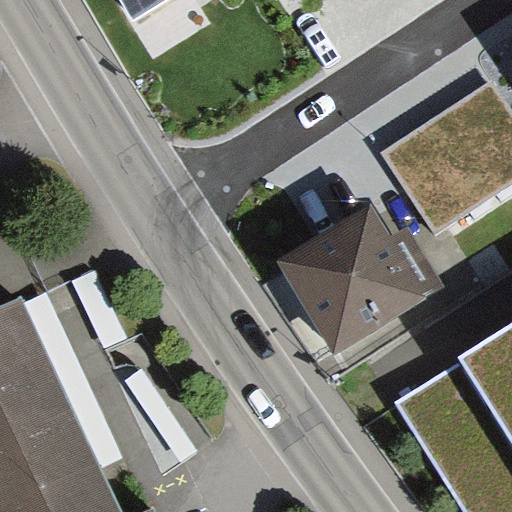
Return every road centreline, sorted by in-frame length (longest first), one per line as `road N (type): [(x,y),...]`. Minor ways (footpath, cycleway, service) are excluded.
road 1 (residential): [(157,223),(497,0)]
road 2 (tertiary): [(359,511),(259,381),(157,223)]
road 3 (tertiary): [(157,223),(25,0)]
